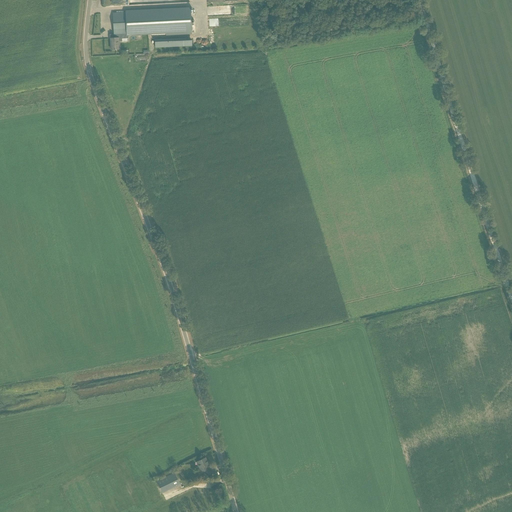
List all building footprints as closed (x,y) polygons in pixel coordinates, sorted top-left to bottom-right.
[(115,38),(111,39),(111,50),(115,50),(116,50),(119,49),(119,41),(122,41),(122,39),(127,38),(127,34),(157,33),(157,35),(192,33),(191,22),(194,22),(194,20),(191,20),(191,8),(125,12),(125,13),(118,13),(113,13),(114,34),(115,34),(115,38)] [(186,38),(155,40),(155,48),(192,46),(192,42),(186,42),(186,38)] [(196,462),(202,473),(209,469),(207,466),(209,465),(205,458),(196,462)] [(173,488),(180,484),(174,472),(167,476),(173,488)] [(138,490),(142,501),(147,500),(143,489),(138,490)] [(195,489),(140,511),(190,511),(208,505),(206,499),(209,497),(207,492),(198,496),(195,489)]
